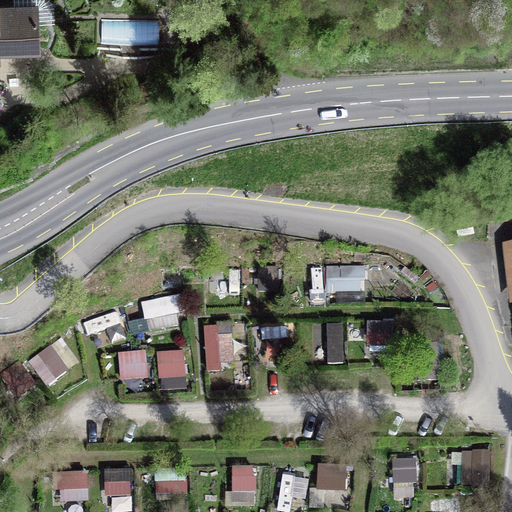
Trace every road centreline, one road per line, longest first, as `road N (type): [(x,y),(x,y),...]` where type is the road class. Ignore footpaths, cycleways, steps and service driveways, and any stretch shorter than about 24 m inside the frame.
road 1 (residential): [(0,315),(31,307),(114,231),(197,197),(391,221),(455,264),(502,395),(511,397)]
road 2 (primary): [(0,232),(144,149),(207,126),(317,109),(511,99)]
road 3 (track): [(502,395),(427,413),(345,408),(138,419),(86,411),(58,417),(0,464)]
